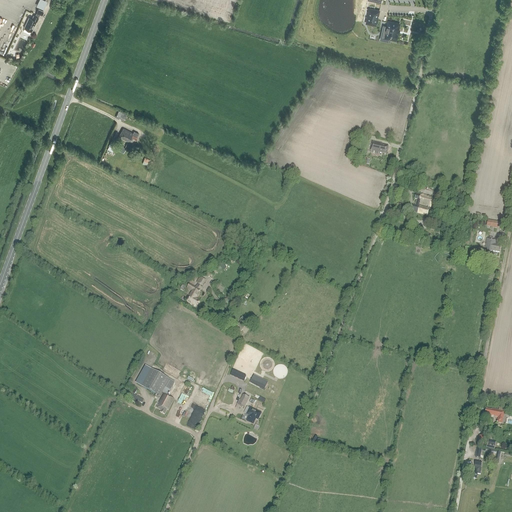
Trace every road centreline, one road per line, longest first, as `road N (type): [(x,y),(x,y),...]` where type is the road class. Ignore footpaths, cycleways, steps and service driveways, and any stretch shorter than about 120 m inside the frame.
road 1 (track): [(266,511),(380,217)]
road 2 (primary): [(0,289),(105,0)]
road 3 (track): [(511,218),(452,511)]
road 4 (unclassified): [(380,217),(433,0)]
road 5 (track): [(198,436),(242,338),(319,379)]
